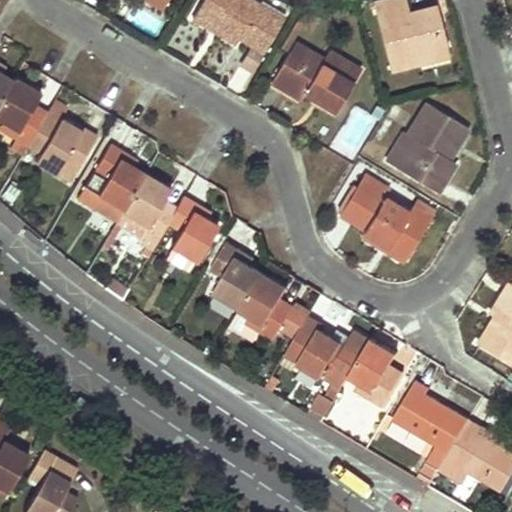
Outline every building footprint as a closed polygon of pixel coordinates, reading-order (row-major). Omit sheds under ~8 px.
[(167,0),(147,0),(163,9),(167,0)] [(202,0),(192,18),(236,43),(239,37),(252,45),(264,52),(281,25),(256,10),(258,5),(249,0),(202,0)] [(405,0),(387,0),(373,4),(390,71),(418,64),(417,56),(447,48),(436,6),(415,12),(416,16),(410,18),(409,13),(405,0)] [(286,15),(261,1),(258,5),(256,10),(281,25),(286,15)] [(309,32),(318,15),(310,10),(303,6),(294,23),(298,26),(309,32)] [(280,46),(285,48),(298,26),(294,23),(280,46)] [(360,70),(328,51),(323,60),(294,42),(289,51),(271,82),(301,100),(305,94),(336,112),(360,70)] [(264,52),(252,45),(241,64),(253,71),(264,52)] [(417,56),(418,64),(449,56),(447,48),(417,56)] [(0,102),(13,80),(2,73),(0,72),(0,102)] [(15,77),(13,80),(0,102),(0,119),(3,121),(0,126),(0,129),(15,139),(27,146),(43,119),(43,118),(30,111),(34,104),(40,92),(15,77)] [(66,109),(53,101),(47,112),(43,118),(43,119),(56,127),(61,117),(66,109)] [(428,103),(408,135),(404,132),(386,162),(437,193),(456,163),(450,159),(469,128),(428,103)] [(47,112),(34,104),(30,111),(43,118),(47,112)] [(56,127),(43,119),(27,146),(40,153),(35,161),(56,174),(65,159),(79,167),(97,135),(83,128),(82,130),(61,117),(56,127)] [(27,146),(15,139),(10,147),(22,154),(27,146)] [(123,210),(145,173),(134,167),(120,159),(125,152),(110,143),(84,186),(123,210)] [(138,160),(125,152),(120,159),(134,167),(138,160)] [(65,159),(56,174),(70,182),(79,167),(65,159)] [(170,188),(145,173),(123,210),(122,211),(146,226),(140,237),(137,242),(151,250),(167,223),(173,214),(160,206),(164,200),(170,188)] [(384,197),(387,191),(362,176),(355,187),(381,202),(384,197)] [(123,210),(84,186),(78,197),(117,220),(122,211),(123,210)] [(404,262),(430,218),(411,206),(408,212),(384,197),(381,202),(355,187),(339,214),(365,230),(361,236),(404,262)] [(196,261),(217,225),(207,218),(193,211),(197,204),(183,196),(177,207),(173,214),(167,223),(180,230),(170,246),(196,261)] [(415,199),(411,206),(430,218),(435,211),(415,199)] [(177,207),(164,200),(160,206),(173,214),(177,207)] [(211,212),(197,204),(193,211),(207,218),(211,212)] [(146,226),(122,211),(117,220),(116,222),(140,237),(146,226)] [(240,308),(262,272),(251,265),(237,257),(241,250),(227,242),(210,269),(223,277),(214,292),(240,308)] [(255,258),(241,250),(237,257),(251,265),(255,258)] [(288,287),(262,272),(240,308),(239,309),(249,316),(264,325),(259,332),(273,340),(280,329),(290,313),(277,304),(281,298),(288,287)] [(511,284),(509,282),(489,314),(494,317),(477,344),(511,365),(511,284)] [(294,306),(281,298),(277,304),(290,313),(294,306)] [(298,299),(294,306),(290,313),(280,329),(286,332),(289,327),(288,326),(295,313),(306,320),(309,316),(313,308),(298,299)] [(295,338),(306,320),(295,313),(288,326),(289,327),(286,332),(295,338)] [(264,325),(249,316),(245,323),(259,332),(264,325)] [(356,331),(352,338),(347,347),(332,338),(318,329),(322,324),(309,316),(306,320),(295,338),(285,355),(287,355),(298,362),(333,383),(325,396),(319,393),(312,405),(325,413),(341,388),(348,375),(370,339),(356,331)] [(337,329),(332,338),(347,347),(352,338),(337,329)] [(397,353),(371,338),(370,339),(348,375),(359,381),(373,390),(369,397),(383,406),(399,378),(386,371),(390,364),(397,353)] [(294,370),(298,362),(287,355),(282,363),(294,370)] [(390,364),(386,371),(399,378),(403,372),(390,364)] [(439,468),(469,419),(426,394),(430,388),(416,380),(399,407),(412,414),(405,427),(435,444),(427,461),(439,468)] [(359,381),(354,389),(369,397),(373,390),(359,381)] [(312,405),(307,413),(321,422),(325,413),(312,405)] [(392,419),(405,427),(412,414),(399,407),(392,419)] [(482,427),(469,419),(439,468),(453,476),(459,466),(469,472),(502,492),(511,473),(511,452),(499,445),(497,448),(490,444),(492,441),(479,433),(482,427)] [(0,420),(0,487),(8,492),(29,454),(4,440),(11,427),(0,420)] [(77,468),(43,449),(28,476),(40,483),(37,487),(23,511),(69,511),(78,498),(64,490),(77,468)] [(463,482),(469,472),(459,466),(453,476),(463,482)] [(25,480),(37,487),(40,483),(28,476),(25,480)]
